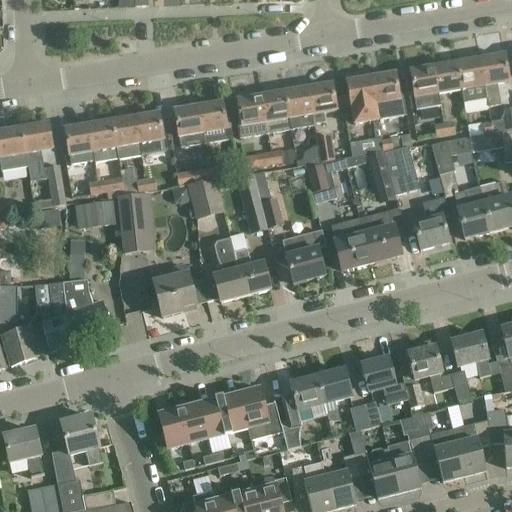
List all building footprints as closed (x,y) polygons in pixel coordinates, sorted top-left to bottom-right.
[(133,0),(134,9),(147,9),(146,0),(133,0)] [(504,57),(480,62),(486,101),(488,109),(500,107),(497,87),(508,85),(504,57)] [(462,93),(464,105),(486,101),(480,62),(457,65),(462,93)] [(434,69),(437,89),(438,97),(462,93),(457,65),(434,69)] [(440,108),(438,97),(437,89),(434,69),(410,73),(417,112),(440,108)] [(346,78),(354,126),(377,122),(370,80),(363,81),(362,75),(346,78)] [(394,76),(370,80),(377,122),(406,118),(402,95),(397,96),(394,76)] [(313,126),(324,124),(323,117),(336,114),(334,106),(331,87),(307,91),(313,126)] [(307,91),(283,95),(289,132),(313,128),(313,126),(307,91)] [(289,132),(283,95),(260,99),(267,135),(289,132)] [(267,137),(267,135),(260,99),(237,103),(242,128),(237,129),(239,141),(267,137)] [(221,105),(197,109),(204,147),(228,142),(226,133),(225,125),(221,105)] [(180,150),(204,147),(197,109),(174,113),(179,141),(180,150)] [(158,116),(134,120),(140,158),(141,158),(142,163),(154,161),(151,145),(163,144),(158,116)] [(111,124),(117,162),(140,158),(134,120),(111,124)] [(492,137),(511,133),(511,132),(502,134),(501,123),(490,124),(492,137)] [(111,124),(88,128),(94,163),(95,165),(117,162),(111,124)] [(445,138),(436,140),(454,137),(452,124),(443,126),(445,138)] [(470,141),(492,137),(490,124),(481,125),(482,137),(470,140),(470,141)] [(20,131),(27,169),(28,169),(31,184),(45,181),(43,171),(41,155),(52,153),(47,126),(20,131)] [(445,138),(443,126),(434,127),(436,140),(445,138)] [(70,167),(94,163),(88,128),(65,132),(70,167)] [(0,170),(1,174),(27,169),(20,131),(0,134),(0,170)] [(511,164),(511,133),(492,137),(470,141),(466,142),(469,155),(503,150),(504,165),(511,164)] [(331,138),(315,140),(317,150),(320,165),(335,163),(331,138)] [(466,142),(465,140),(447,144),(431,148),(439,178),(454,174),(450,159),(469,155),(466,142)] [(390,141),(380,142),(382,154),(392,152),(390,141)] [(320,165),(317,150),(313,151),(305,156),(304,161),(305,167),(320,165)] [(270,155),(272,167),(282,166),(283,167),(295,166),(293,152),(270,155)] [(408,152),(383,156),(395,203),(396,203),(394,199),(419,192),(408,152)] [(270,155),(255,157),(244,159),(246,171),(272,167),(270,155)] [(395,203),(383,156),(366,159),(379,207),(395,203)] [(366,166),(364,159),(345,162),(347,170),(366,166)] [(328,190),(322,168),(306,172),(311,194),(328,190)] [(218,169),(208,171),(211,184),(215,184),(220,183),(218,169)] [(208,171),(199,172),(201,186),(211,184),(208,171)] [(264,176),(252,178),(266,232),(283,227),(276,201),(271,202),(264,176)] [(250,236),(266,232),(252,178),(235,181),(237,189),(250,236)] [(120,180),(97,184),(99,196),(123,193),(120,180)] [(144,182),(147,195),(157,193),(155,180),(144,182)] [(220,183),(215,184),(218,192),(237,189),(235,181),(235,180),(220,183)] [(147,195),(144,182),(136,183),(138,196),(147,195)] [(91,198),(99,196),(97,184),(89,185),(91,198)] [(215,184),(189,189),(197,223),(224,216),(218,192),(215,184)] [(479,191),(490,235),(511,229),(511,209),(509,198),(508,199),(504,184),(494,187),(479,191)] [(61,189),(49,191),(51,202),(52,210),(64,208),(61,189)] [(490,235),(479,191),(453,197),(465,242),(490,235)] [(142,197),(118,200),(124,258),(148,255),(142,197)] [(448,218),(443,201),(425,206),(429,223),(413,227),(420,253),(449,246),(442,220),(448,218)] [(114,204),(75,210),(78,233),(117,227),(114,204)] [(0,205),(0,220),(8,219),(9,218),(7,205),(0,205)] [(61,229),(58,212),(35,215),(37,232),(61,229)] [(391,230),(387,215),(359,223),(363,238),(367,255),(368,258),(370,266),(400,259),(395,239),(393,230),(391,230)] [(0,220),(0,231),(3,231),(9,225),(8,219),(0,220)] [(359,223),(342,227),(331,230),(337,254),(342,274),(370,266),(368,258),(367,255),(363,238),(359,223)] [(324,250),(320,234),(282,244),(286,260),(288,267),(293,287),(294,286),(293,285),(305,282),(305,283),(324,278),(318,252),(324,250)] [(245,299),(234,255),(233,255),(229,241),(217,245),(214,250),(218,264),(223,276),(213,279),(220,305),(245,299)] [(83,274),(84,243),(70,243),(70,273),(83,274)] [(234,255),(245,299),(270,292),(263,266),(250,269),(246,252),(234,255)] [(186,277),(184,269),(169,273),(171,280),(153,285),(161,320),(183,315),(182,311),(196,308),(188,276),(186,277)] [(86,283),(62,286),(63,298),(65,307),(67,317),(63,318),(74,346),(111,333),(104,314),(101,305),(92,308),(87,296),(86,283)] [(55,321),(40,327),(43,336),(50,355),(74,346),(63,318),(67,317),(65,307),(63,298),(62,286),(48,287),(51,310),(55,321)] [(0,335),(0,338),(1,337),(11,369),(37,360),(31,341),(27,331),(19,333),(16,325),(17,325),(17,289),(0,289),(0,335)] [(118,348),(150,338),(142,312),(124,317),(126,324),(113,328),(118,348)] [(511,360),(511,328),(500,332),(504,345),(508,361),(511,360)] [(488,363),(481,337),(451,345),(458,371),(474,366),(478,382),(490,379),(486,364),(488,363)] [(454,391),(450,377),(442,379),(434,349),(423,352),(421,345),(405,349),(414,383),(429,379),(434,396),(454,391)] [(511,360),(508,361),(504,345),(491,348),(504,396),(511,394),(511,360)] [(395,388),(388,361),(361,368),(368,395),(383,391),(389,414),(407,410),(403,386),(395,388)] [(317,380),(324,407),(351,400),(344,373),(317,380)] [(464,374),(450,377),(454,391),(457,404),(467,402),(470,401),(464,374)] [(324,407),(317,380),(290,387),(292,396),(281,399),(286,418),(289,432),(301,430),(297,414),(324,407)] [(424,409),(419,387),(404,390),(406,395),(409,411),(424,409)] [(247,393),(247,394),(238,396),(250,443),(282,434),(274,402),(273,403),(263,406),(259,391),(258,390),(260,389),(259,388),(246,391),(247,393)] [(229,397),(229,396),(218,399),(227,436),(247,431),(250,443),(238,396),(229,399),(229,397)] [(207,403),(207,404),(199,406),(208,441),(227,436),(218,399),(206,402),(206,403),(207,403)] [(190,408),(189,406),(178,409),(188,446),(208,441),(199,406),(189,409),(189,408),(190,408)] [(362,409),(368,432),(380,429),(374,406),(362,409)] [(457,407),(446,410),(452,429),(463,425),(457,407)] [(169,414),(158,417),(167,452),(188,446),(178,409),(168,412),(169,413),(169,414)] [(355,436),(368,432),(362,409),(349,413),(355,436)] [(340,423),(337,410),(325,413),(329,426),(340,423)] [(507,429),(505,412),(486,415),(487,423),(491,447),(503,446),(505,471),(511,470),(511,430),(510,431),(507,429)] [(102,465),(91,418),(60,425),(68,457),(84,453),(88,469),(102,465)] [(491,447),(487,423),(451,432),(464,480),(485,474),(479,450),(491,447)] [(40,459),(34,432),(3,439),(9,466),(27,462),(31,480),(43,477),(39,459),(40,459)] [(451,432),(419,441),(425,464),(436,461),(442,485),(464,480),(451,432)] [(408,444),(386,450),(387,453),(399,496),(420,491),(414,467),(425,464),(419,441),(408,444)] [(366,458),(365,455),(354,458),(357,470),(360,481),(371,478),(377,502),(399,496),(387,453),(384,453),(380,452),(372,454),(371,457),(366,458)] [(255,461),(253,453),(243,455),(245,463),(255,461)] [(288,453),(280,455),(282,465),(291,463),(288,453)] [(223,462),(221,455),(212,457),(214,465),(223,462)] [(214,465),(212,457),(202,460),(204,468),(214,465)] [(346,475),(325,481),(333,511),(337,511),(355,507),(349,483),(360,481),(354,458),(342,461),(346,475)] [(194,470),(192,462),(182,465),(184,473),(194,470)] [(236,465),(227,468),(229,476),(238,473),(236,465)] [(310,511),(333,511),(325,481),(321,466),(301,471),(291,472),(293,496),(306,495),(310,511)] [(217,470),(219,478),(229,476),(227,468),(217,470)] [(259,511),(280,511),(278,506),(289,503),(289,504),(290,503),(284,479),(273,482),(273,480),(252,485),(259,511)] [(57,487),(61,511),(89,511),(90,511),(98,510),(107,509),(115,507),(112,494),(83,499),(79,483),(57,487)] [(259,511),(252,485),(232,490),(234,497),(238,511),(259,511)] [(61,511),(57,487),(27,493),(30,511),(61,511)] [(216,511),(215,502),(214,503),(211,493),(191,498),(192,503),(180,506),(181,511),(216,511)] [(238,511),(234,497),(215,502),(216,511),(238,511)]
